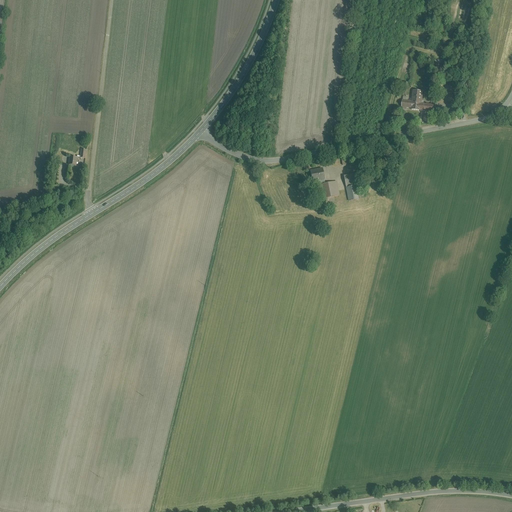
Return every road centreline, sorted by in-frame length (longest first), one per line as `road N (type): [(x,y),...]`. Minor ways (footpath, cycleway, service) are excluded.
road 1 (unclassified): [(511,108),(265,162),(199,132)]
road 2 (secondary): [(199,132),(0,286)]
road 3 (unclassified): [(298,511),(447,492),(511,496)]
road 4 (secondary): [(275,0),(250,61),(199,132)]
